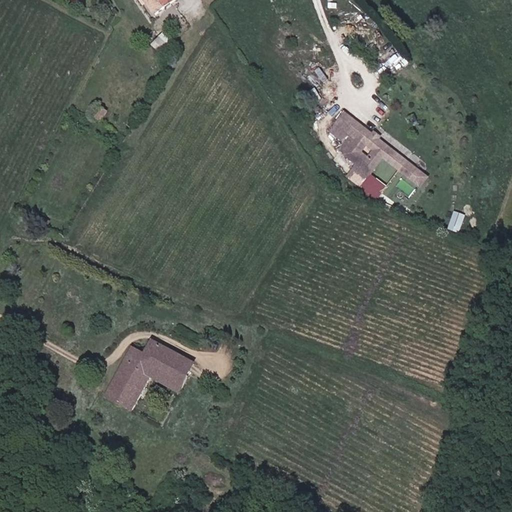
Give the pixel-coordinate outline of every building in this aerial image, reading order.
[(145,0),(156,14),(176,1),(174,0),(145,0)] [(169,52),(160,42),(155,47),(164,57),(169,52)] [(426,177),(340,113),(331,125),(346,136),(364,144),(372,150),(366,158),(375,165),(381,157),(420,185),(426,177)] [(346,136),(331,125),(327,131),(342,143),(346,136)] [(369,174),(375,165),(366,158),(358,152),(364,144),(346,136),(342,143),(336,151),(355,164),(350,171),(364,181),(369,174)] [(381,194),(386,187),(369,174),(364,181),(381,194)] [(456,210),(448,228),(461,233),(468,215),(456,210)] [(183,396),(202,363),(159,339),(151,353),(139,346),(118,382),(110,396),(134,411),(160,366),(177,376),(170,388),(183,396)] [(174,424),(165,418),(159,425),(169,432),(174,424)] [(158,511),(174,511),(189,488),(178,480),(158,511)]
